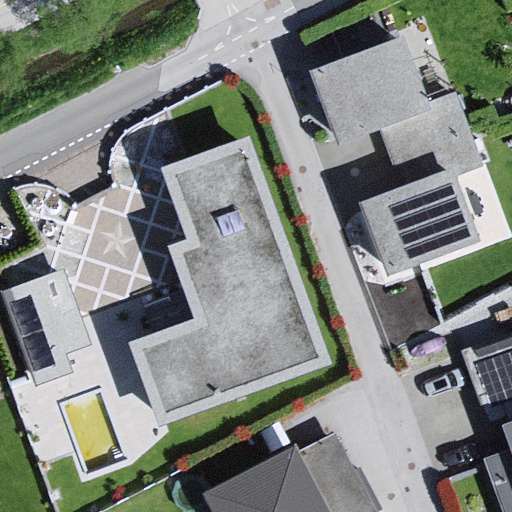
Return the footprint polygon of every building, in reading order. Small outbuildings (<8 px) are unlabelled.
[(406,42),(306,81),(339,154),(380,135),(394,169),(427,158),(442,180),(357,211),(384,294),(476,256),(449,185),(499,172),(493,151),(476,153),(458,104),(426,113),(406,42)] [(246,146),(158,178),(183,246),(163,254),(191,328),(126,350),(155,431),(333,377),(246,146)] [(63,257),(0,280),(0,285),(28,362),(93,338),(63,257)] [(511,511),(511,340),(457,356),(490,461),(477,464),(494,511),(511,511)] [(288,451),(199,505),(202,511),(369,511),(330,442),(293,464),(288,451)]
